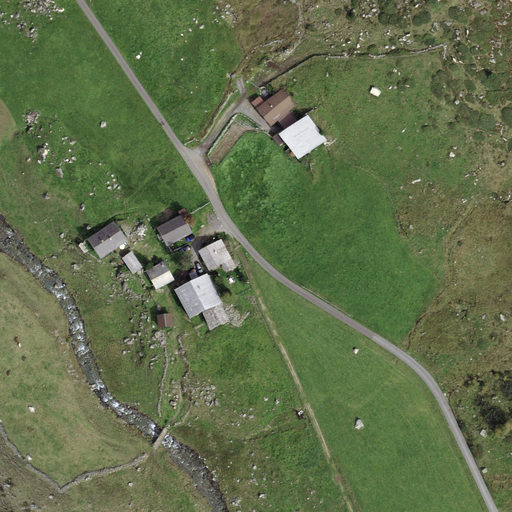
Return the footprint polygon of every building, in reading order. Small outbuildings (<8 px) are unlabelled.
[(256,108),(271,126),(278,121),(290,111),(296,106),(282,88),(264,102),(256,108)] [(251,102),(256,108),(264,102),(259,96),(251,102)] [(290,111),(278,121),(283,127),(295,117),(290,111)] [(284,142),(298,159),(326,140),(307,115),(278,133),(284,142)] [(284,142),(278,133),(273,137),(279,146),(284,142)] [(156,227),(166,246),(193,232),(183,213),(156,227)] [(88,238),(101,259),(128,241),(115,221),(88,238)] [(200,251),(210,270),(222,264),(231,259),(221,240),(200,251)] [(143,267),(131,251),(121,258),(134,274),(143,267)] [(235,267),(231,259),(222,264),(225,272),(235,267)] [(146,271),(156,289),(174,280),(164,261),(146,271)] [(207,273),(174,289),(189,318),(202,311),(221,302),(207,273)] [(229,321),(221,302),(202,311),(210,330),(229,321)] [(173,326),(172,314),(157,315),(159,328),(173,326)]
